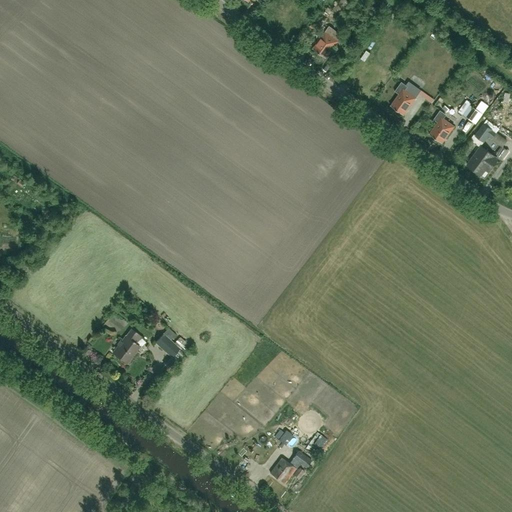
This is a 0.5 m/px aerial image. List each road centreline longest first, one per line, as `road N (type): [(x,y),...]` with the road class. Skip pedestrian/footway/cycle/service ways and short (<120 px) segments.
road 1 (unclassified): [(511,214),(214,0)]
road 2 (unclassified): [(273,511),(0,305)]
